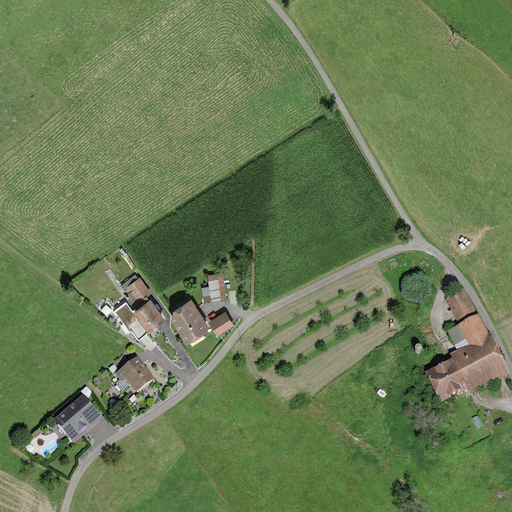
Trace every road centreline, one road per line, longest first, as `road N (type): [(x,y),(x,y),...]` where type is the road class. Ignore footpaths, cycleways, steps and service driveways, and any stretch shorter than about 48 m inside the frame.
road 1 (residential): [(62,511),(91,455),(182,394),(254,317),(390,250),(420,244)]
road 2 (residential): [(420,244),(299,37),(268,0)]
road 3 (residential): [(420,244),(475,298),(511,374)]
